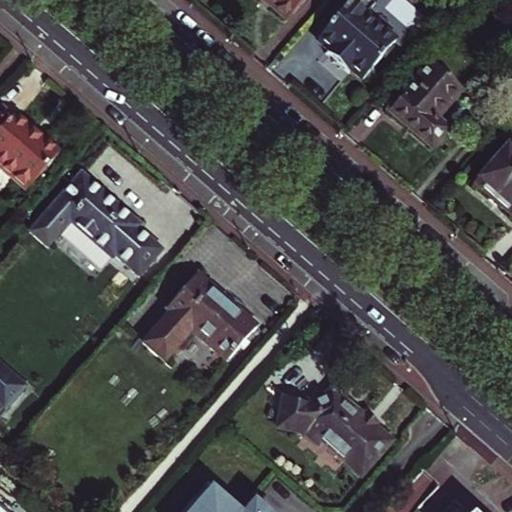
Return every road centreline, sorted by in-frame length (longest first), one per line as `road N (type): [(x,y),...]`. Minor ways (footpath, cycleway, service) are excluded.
road 1 (secondary): [(19,0),(511,435)]
road 2 (secondary): [(511,333),(127,0)]
